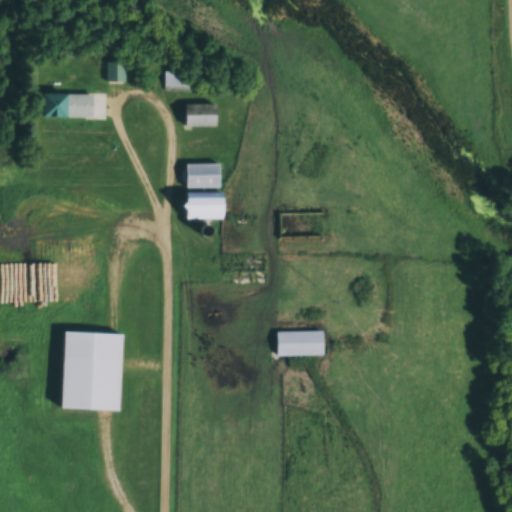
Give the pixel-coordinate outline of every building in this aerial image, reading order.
[(106,83),(124,83),(124,64),(106,64),(106,83)] [(163,92),(187,92),(187,73),(163,73),(163,92)] [(41,119),(102,119),(102,96),(41,96),(41,119)] [(215,106),(183,106),(183,129),(215,129),(215,106)] [(185,189),(218,189),(218,165),(185,165),(185,189)] [(220,257),(220,276),(265,276),(265,257),(220,257)] [(0,314),(13,315),(13,298),(0,297),(0,314)] [(118,413),(120,336),(62,334),(59,410),(118,413)] [(322,358),(322,334),(275,334),(275,358),(322,358)]
